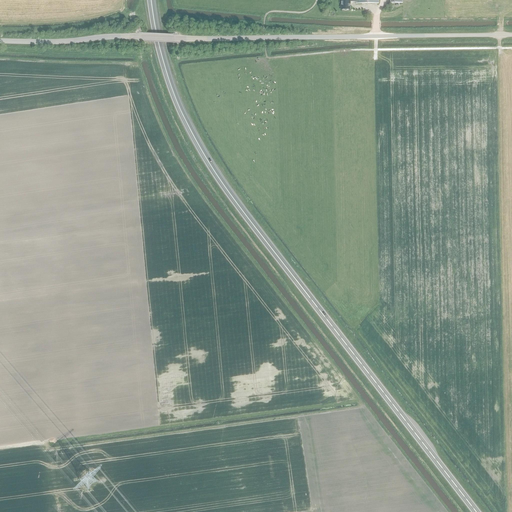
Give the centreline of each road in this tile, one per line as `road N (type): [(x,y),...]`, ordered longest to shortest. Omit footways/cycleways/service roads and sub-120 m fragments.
road 1 (trunk): [(475,511),(214,172),(175,98),(151,0)]
road 2 (unclassified): [(511,34),(0,41)]
